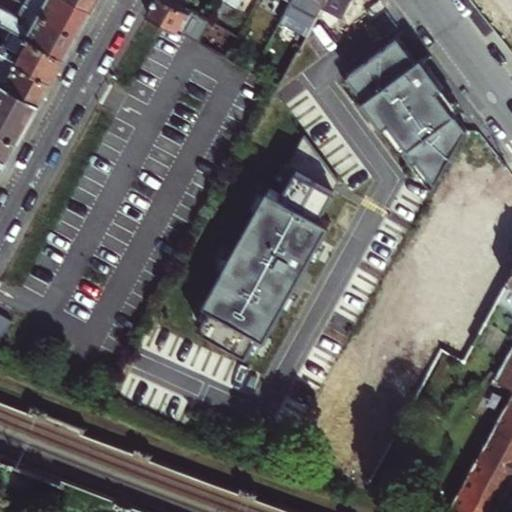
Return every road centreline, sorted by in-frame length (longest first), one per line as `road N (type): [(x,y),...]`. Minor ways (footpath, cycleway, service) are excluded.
road 1 (residential): [(124,0),(0,226)]
road 2 (residential): [(511,115),(424,0)]
